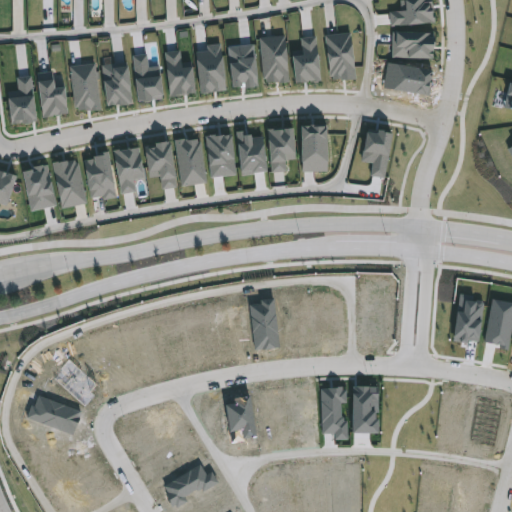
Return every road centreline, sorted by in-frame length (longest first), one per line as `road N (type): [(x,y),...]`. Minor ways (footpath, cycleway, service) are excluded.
road 1 (residential): [(2,147),(283,105),(361,106),(443,123)]
road 2 (tertiary): [(418,227),(248,232),(5,281)]
road 3 (residential): [(107,419),(138,401),(210,381),(291,368),(418,366),(511,381)]
road 4 (tertiary): [(0,317),(149,275),(336,248)]
road 5 (residential): [(418,227),(450,98),(454,0)]
road 6 (residential): [(417,250),(408,349),(418,366),(423,350)]
